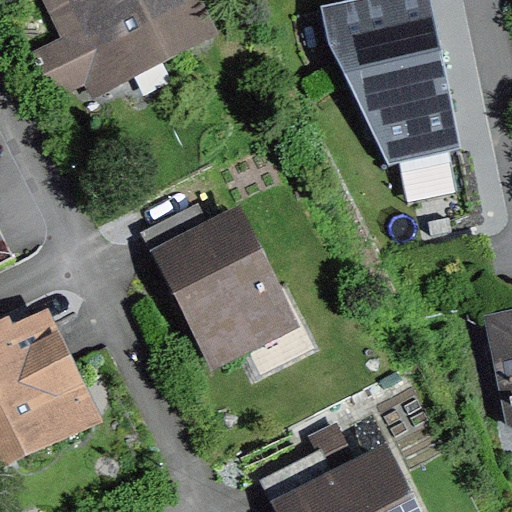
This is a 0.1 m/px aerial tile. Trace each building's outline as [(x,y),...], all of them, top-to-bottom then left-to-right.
[(197,38),(178,0),(37,0),(54,36),(20,52),(45,108),(197,38)] [(447,160),(413,0),(406,0),(311,21),(386,172),(447,160)] [(217,382),(294,339),(227,220),(151,263),(217,382)] [(495,239),(419,247),(423,287),(499,279),(495,239)] [(511,318),(478,327),(511,465),(511,318)] [(46,321),(0,344),(0,482),(102,430),(46,321)] [(269,511),(407,511),(378,455),(269,511)]
